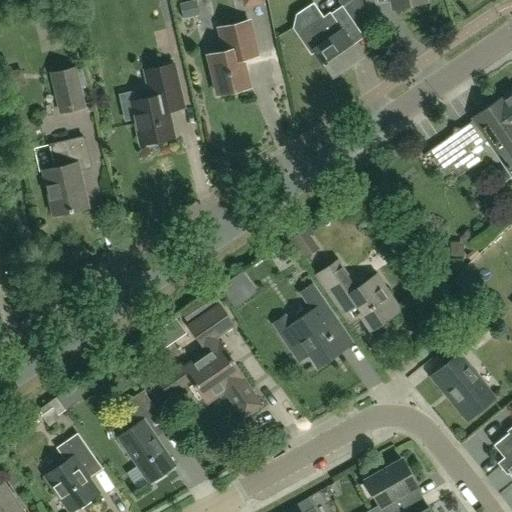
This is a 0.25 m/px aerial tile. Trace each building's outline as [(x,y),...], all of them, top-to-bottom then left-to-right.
[(263,0),(240,0),(243,8),(264,3),(263,0)] [(363,37),(342,7),(331,14),(329,12),(322,17),(296,35),(310,55),(316,51),(333,76),(361,56),(353,44),(363,37)] [(225,51),(209,55),(219,94),(249,86),(242,58),(257,54),(248,21),(219,28),(225,51)] [(132,101),(120,104),(124,122),(136,119),(142,144),(145,143),(148,146),(159,143),(160,140),(173,137),(167,111),(183,107),(173,64),(146,70),(152,97),(135,101),(132,101)] [(84,107),(75,68),(51,73),(60,112),(84,107)] [(452,136),(432,149),(449,174),(455,170),(459,176),(483,159),(486,142),(492,139),(509,165),(507,166),(511,172),(511,89),(503,95),(506,99),(500,104),(478,118),(462,129),(453,128),(452,136)] [(44,170),(54,214),(86,206),(78,170),(90,167),(83,136),(50,144),(55,167),(44,170)] [(291,239),(304,258),(318,249),(309,237),(313,234),(308,227),(291,239)] [(375,276),(356,288),(338,260),(317,275),(350,323),(360,316),(370,330),(399,310),(375,276)] [(351,343),(312,286),(301,293),(313,311),(291,326),(285,317),(273,325),(294,356),(305,348),(317,366),(351,343)] [(191,383),(206,404),(224,391),(242,418),(261,405),(243,379),(244,378),(216,337),(232,326),(218,305),(187,326),(205,352),(182,368),(180,364),(157,380),(169,398),(191,383)] [(482,315),(457,336),(467,347),(491,327),(482,315)] [(466,421),(493,398),(457,355),(430,377),(466,421)] [(156,438),(169,429),(143,391),(119,407),(133,428),(118,438),(148,483),(174,465),(156,438)] [(38,409),(42,415),(49,426),(60,419),(53,409),(54,408),(49,401),(38,409)] [(511,426),(506,432),(507,433),(493,446),(505,460),(502,463),(509,472),(511,469),(511,426)] [(95,461),(77,434),(57,448),(66,462),(45,477),(69,511),(98,493),(82,470),(95,461)] [(397,463),(366,481),(379,505),(383,511),(394,511),(413,501),(410,495),(419,490),(405,465),(400,468),(397,463)] [(24,511),(3,482),(0,483),(0,511),(24,511)] [(394,511),(431,511),(426,502),(417,507),(413,501),(394,511)]
